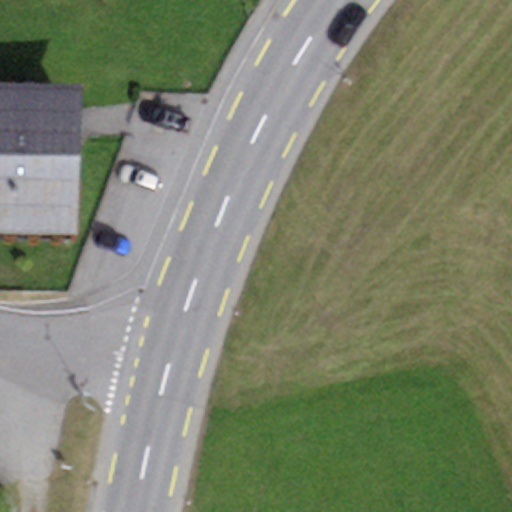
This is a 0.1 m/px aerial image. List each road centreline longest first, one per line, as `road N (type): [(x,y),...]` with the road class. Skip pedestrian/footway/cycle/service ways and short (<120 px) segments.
road 1 (primary): [(169,366),(230,190),(337,0)]
road 2 (residential): [(169,366),(0,334)]
road 3 (primary): [(138,511),(169,366)]
road 4 (residential): [(0,384),(31,511)]
